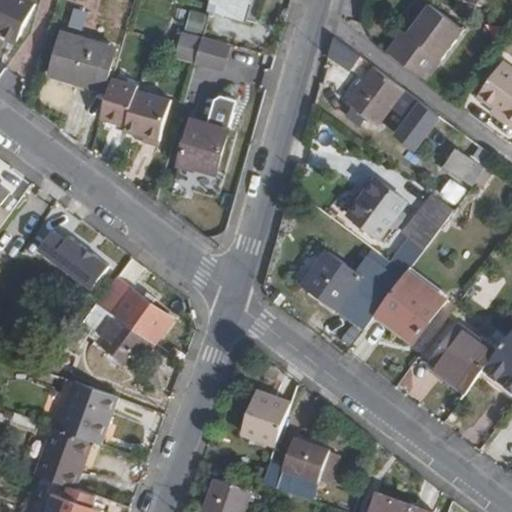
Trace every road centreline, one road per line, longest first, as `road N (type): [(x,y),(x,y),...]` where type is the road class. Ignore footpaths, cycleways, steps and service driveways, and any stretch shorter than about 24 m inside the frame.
road 1 (residential): [(233,299),(508,511)]
road 2 (residential): [(233,299),(317,0)]
road 3 (residential): [(0,121),(233,299)]
road 4 (residential): [(156,511),(233,299)]
